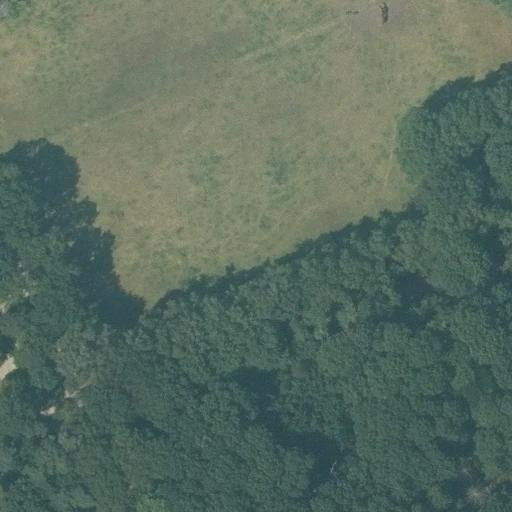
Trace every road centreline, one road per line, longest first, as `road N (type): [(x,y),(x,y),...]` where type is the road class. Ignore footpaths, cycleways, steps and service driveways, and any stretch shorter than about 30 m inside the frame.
road 1 (track): [(511,138),(494,151),(484,224),(474,238),(418,253),(75,398)]
road 2 (track): [(511,378),(418,253)]
road 3 (track): [(129,511),(75,398)]
road 4 (track): [(75,398),(23,288)]
